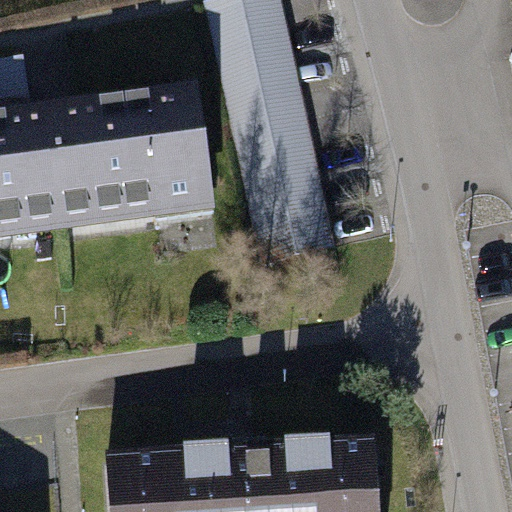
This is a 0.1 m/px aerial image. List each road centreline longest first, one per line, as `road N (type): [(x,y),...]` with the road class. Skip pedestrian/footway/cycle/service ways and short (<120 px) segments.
road 1 (residential): [(0,395),(454,333)]
road 2 (residential): [(379,0),(454,333)]
road 3 (residential): [(454,333),(487,511)]
